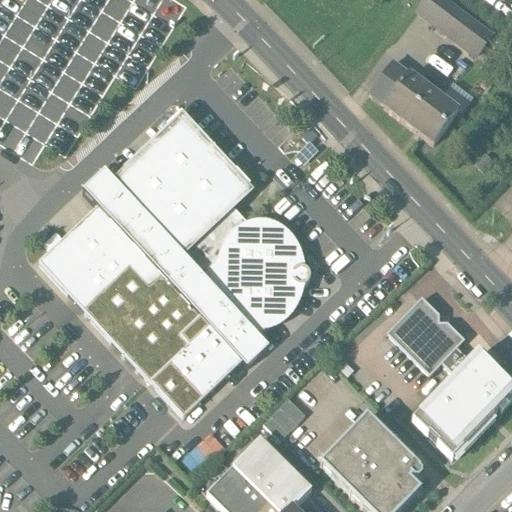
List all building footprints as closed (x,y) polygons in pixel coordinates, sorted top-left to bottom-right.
[(438,0),(428,0),(418,14),(476,58),(490,39),(438,0)] [(384,109),(383,111),(433,148),(457,115),(441,104),(392,68),(373,94),(384,109)] [(441,104),(457,115),(461,118),(473,101),(453,87),(441,104)] [(268,351),(258,341),(271,328),(286,316),(294,303),(298,291),(303,291),(307,289),(309,284),(309,279),(306,274),(302,272),(298,272),(297,265),(294,258),(291,251),(285,243),(277,237),(269,233),(259,231),(250,232),(229,209),(243,197),(181,131),(117,192),(104,178),(82,198),(96,214),(38,268),(183,422),(241,367),(246,372),(268,351)] [(438,328),(438,320),(421,304),(386,340),(428,382),(441,368),(453,379),(453,385),(471,367),(456,353),(464,345),(447,328),(438,328)] [(453,385),(413,426),(451,463),(491,422),(490,422),(501,410),(502,411),(511,399),(511,391),(478,359),(471,367),(453,385)] [(304,420),(287,403),(262,429),(280,446),(304,420)] [(366,421),(319,469),(363,511),(402,511),(416,499),(415,498),(419,494),(408,484),(411,481),(413,483),(418,483),(421,480),(420,476),(418,474),(419,473),(366,421)] [(206,500),(218,511),(294,511),(311,495),(259,445),(206,500)]
